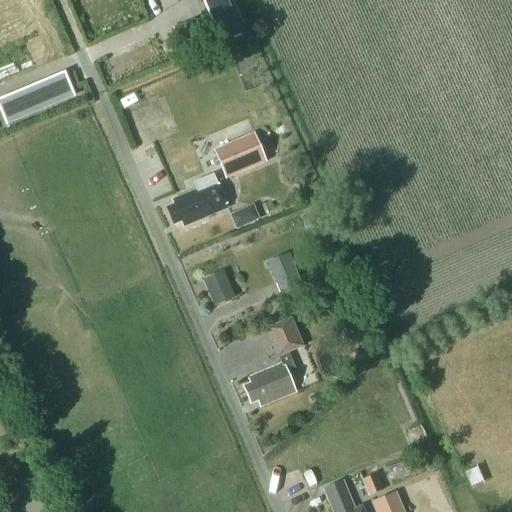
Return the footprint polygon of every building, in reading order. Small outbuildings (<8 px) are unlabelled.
[(228,0),(203,0),(222,43),(243,34),(228,0)] [(188,25),(188,38),(210,38),(210,25),(188,25)] [(62,72),(0,98),(0,110),(6,125),(15,121),(73,97),(62,72)] [(212,152),(224,181),(265,163),(252,134),(212,152)] [(225,209),(214,182),(211,174),(191,182),(194,190),(171,199),(173,204),(166,206),(172,222),(179,220),(182,227),(225,209)] [(239,212),(231,215),(237,230),(245,226),(239,212)] [(289,254),(267,263),(280,295),(302,286),(289,254)] [(203,280),(215,308),(236,299),(224,271),(203,280)] [(305,347),(292,318),(266,329),(281,365),(248,379),(250,385),(243,388),(251,406),(258,403),(260,409),(297,393),(290,376),(298,373),(290,354),(305,347)] [(288,499),(312,489),(302,468),(279,478),(288,499)] [(383,491),(377,475),(363,481),(369,497),(383,491)] [(327,487),(337,511),(367,511),(365,505),(358,508),(346,480),(327,487)] [(403,511),(395,492),(371,503),(374,511),(403,511)]
